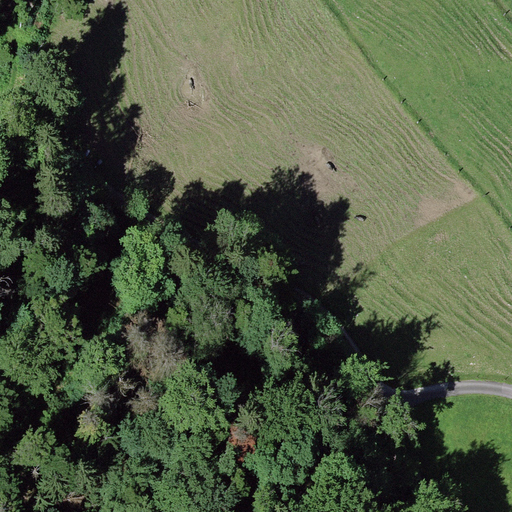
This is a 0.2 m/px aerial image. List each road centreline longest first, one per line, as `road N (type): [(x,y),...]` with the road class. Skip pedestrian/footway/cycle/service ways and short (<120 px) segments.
road 1 (track): [(369,379),(336,330),(284,291),(111,198),(0,114)]
road 2 (track): [(369,379),(385,407),(481,389),(511,394)]
